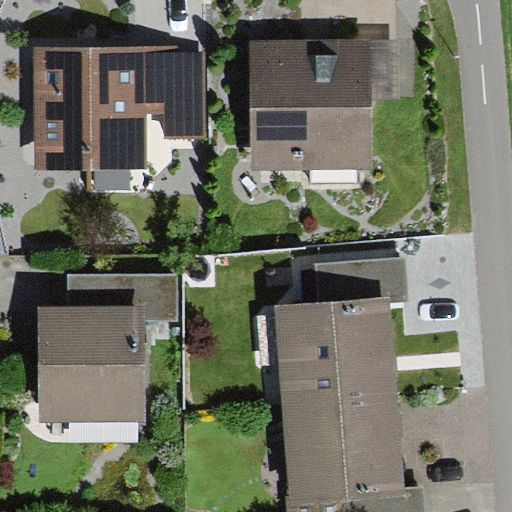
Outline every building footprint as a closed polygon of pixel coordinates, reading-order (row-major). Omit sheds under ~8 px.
[(366,44),(249,45),(250,168),(367,167),(366,44)] [(195,54),(38,55),(38,163),(139,162),(139,113),(164,113),(164,136),(196,136),(195,54)] [(306,313),(387,308),(403,307),(401,260),(303,266),(306,313)] [(65,320),(139,320),(169,320),(169,278),(65,279),(65,320)] [(272,315),(278,411),(393,404),(387,308),(306,313),(272,315)] [(65,320),(38,321),(38,420),(140,420),(139,320),(65,320)] [(398,493),(393,404),(278,411),(283,511),(417,511),(416,492),(398,493)]
